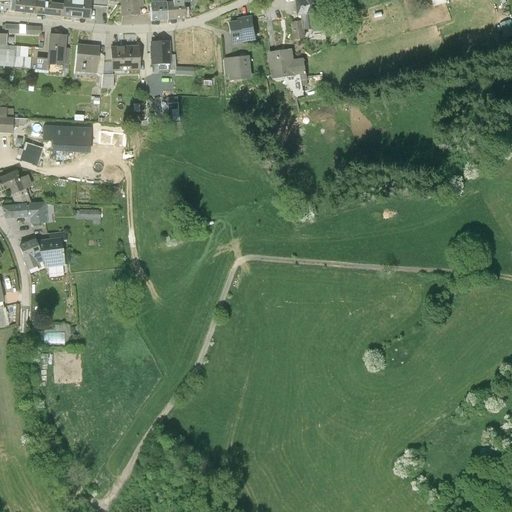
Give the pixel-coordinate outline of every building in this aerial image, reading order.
[(15,16),(35,18),(36,4),(34,4),(29,4),(30,2),(16,0),(15,16)] [(140,0),(119,0),(121,17),(138,16),(137,7),(141,7),(140,0)] [(319,0),(299,0),(295,1),(297,18),(301,17),(322,15),(329,14),(328,1),(320,2),(319,0)] [(63,1),(62,7),(61,20),(88,22),(90,3),(76,2),(63,1)] [(171,4),(166,4),(168,21),(184,20),(182,3),(171,4)] [(43,5),(36,4),(35,18),(61,20),(62,7),(43,5)] [(166,4),(148,6),(150,23),(168,21),(166,4)] [(324,30),(322,15),(301,17),(301,23),(303,33),(324,30)] [(229,27),(232,45),(256,41),(252,20),(239,22),(239,25),(229,27)] [(304,41),(303,33),(301,23),(293,25),(295,42),(304,41)] [(5,25),(4,33),(6,33),(25,34),(26,33),(40,33),(40,27),(5,25)] [(64,37),(51,36),(49,58),(49,64),(62,65),(63,49),(64,37)] [(170,43),(149,44),(150,64),(170,63),(170,55),(170,43)] [(5,48),(0,47),(0,67),(12,69),(13,58),(14,49),(5,48)] [(98,49),(77,47),(74,72),(95,74),(97,55),(98,49)] [(137,49),(111,50),(111,63),(112,72),(138,71),(137,49)] [(291,51),(271,53),(274,80),(306,77),(304,60),(293,62),(291,51)] [(104,56),(97,55),(95,74),(102,75),(103,63),(104,56)] [(48,70),(49,64),(49,58),(36,57),(35,69),(48,70)] [(249,57),(225,60),(226,72),(233,79),(251,78),(249,57)] [(29,60),(13,58),(12,69),(29,71),(29,60)] [(103,63),(102,75),(111,74),(112,72),(111,63),(103,63)] [(194,68),(176,67),(176,75),(194,76),(194,68)] [(113,74),(111,74),(102,75),(101,89),(113,89),(113,74)] [(170,110),(179,109),(177,94),(168,95),(170,110)] [(6,119),(0,119),(0,132),(11,133),(13,120),(6,119)] [(90,129),(43,126),(42,141),(52,142),(52,152),(89,155),(90,129)] [(26,137),(12,135),(10,147),(19,148),(22,149),(25,142),(26,137)] [(25,142),(22,149),(40,155),(42,148),(25,142)] [(36,166),(40,155),(22,149),(19,148),(15,159),(36,166)] [(16,171),(0,177),(0,190),(10,186),(12,193),(22,189),(19,179),(16,171)] [(119,185),(119,171),(107,171),(106,184),(119,185)] [(25,176),(19,179),(22,189),(25,188),(29,186),(25,176)] [(12,193),(18,206),(25,206),(32,205),(25,188),(22,189),(12,193)] [(32,205),(25,206),(26,217),(31,217),(31,224),(45,224),(44,205),(32,205)] [(5,218),(26,217),(25,206),(18,206),(1,207),(5,218)] [(100,208),(78,208),(78,220),(93,220),(93,225),(99,225),(100,208)] [(49,234),(50,242),(61,241),(66,240),(66,233),(49,234)] [(36,264),(44,261),(39,247),(36,240),(20,246),(29,269),(37,266),(36,264)] [(45,247),(39,247),(44,261),(47,261),(47,267),(63,266),(62,252),(61,241),(50,242),(45,242),(45,247)] [(0,327),(9,326),(6,308),(0,309),(0,327)]
